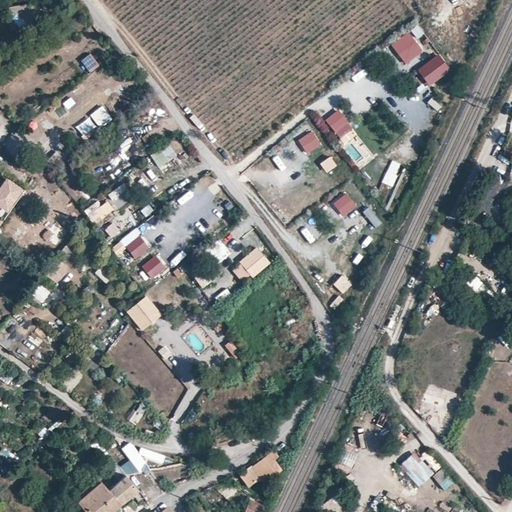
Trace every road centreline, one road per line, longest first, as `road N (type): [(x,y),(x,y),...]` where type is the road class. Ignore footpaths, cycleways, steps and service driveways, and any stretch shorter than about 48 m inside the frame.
road 1 (unclassified): [(86,0),(238,194),(312,297),(329,335),(322,370),(299,412),(259,449),(196,483),(176,501),(181,511)]
road 2 (track): [(501,511),(401,401),(388,372),(392,345),(511,97)]
road 3 (track): [(0,352),(102,426),(135,440),(187,451),(259,449)]
